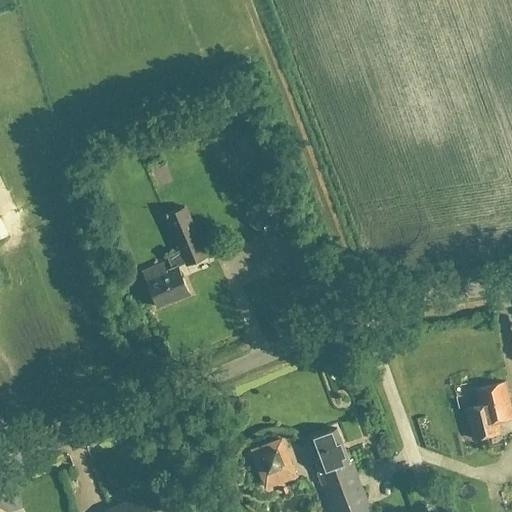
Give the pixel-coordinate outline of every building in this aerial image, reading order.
[(267,200),(250,207),(248,224),(262,236),(278,229),(290,231),(293,214),(282,212),(267,200)] [(158,275),(155,267),(142,273),(157,308),(190,294),(178,266),(204,255),(184,208),(165,216),(179,250),(165,256),(171,270),(158,275)] [(316,271),(283,287),(292,305),(325,290),(316,271)] [(478,406),(464,409),(471,439),(499,433),(496,422),(511,417),(511,414),(505,382),(475,389),(478,406)] [(344,447),(337,429),(308,439),(320,472),(317,473),(331,511),(370,511),(365,497),(360,483),(351,460),(348,461),(344,447)] [(252,449),(255,459),(262,477),(293,466),(283,438),(252,449)] [(107,511),(166,511),(157,490),(111,509),(107,511)]
